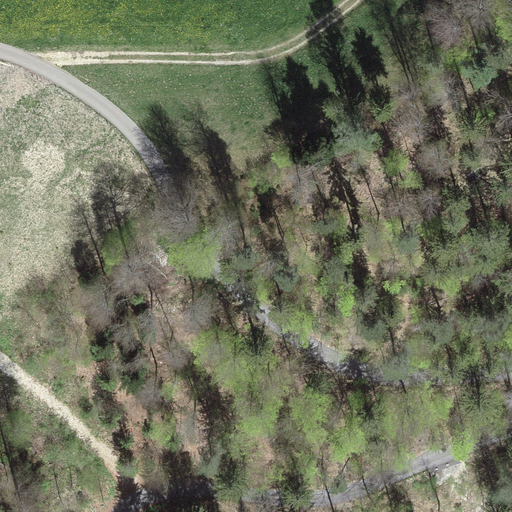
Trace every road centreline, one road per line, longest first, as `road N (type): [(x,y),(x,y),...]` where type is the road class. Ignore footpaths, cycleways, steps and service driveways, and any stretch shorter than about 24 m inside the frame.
road 1 (unclassified): [(0,51),(100,102),(145,150),(206,259),(338,362),(401,375),(511,372)]
road 2 (unclassified): [(511,428),(334,497),(177,487),(123,511)]
road 3 (track): [(25,59),(255,58),(312,33),(353,0)]
road 4 (track): [(142,497),(50,396),(0,361)]
